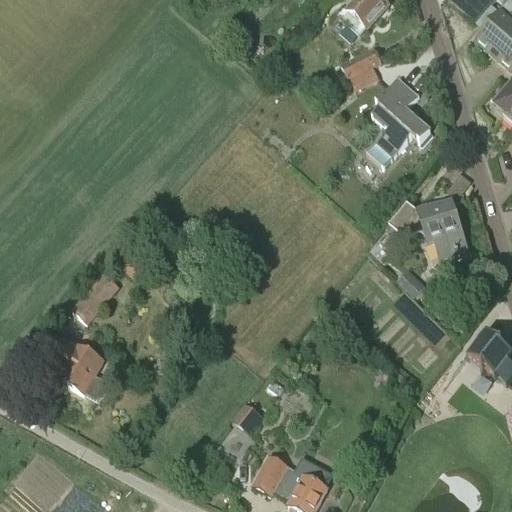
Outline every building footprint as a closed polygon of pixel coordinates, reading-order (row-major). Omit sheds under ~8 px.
[(379,0),(378,0),(377,0),(358,0),(355,3),(353,3),(337,20),(359,41),(388,10),(386,8),(386,4),(381,0),(379,0)] [(479,29),(500,4),(495,0),(481,0),(473,10),(461,0),(451,0),(448,4),(479,29)] [(461,0),(473,10),(481,0),(461,0)] [(474,46),(511,79),(511,0),(509,0),(498,15),(500,17),(474,46)] [(347,84),(380,68),(374,54),(340,70),(347,84)] [(383,174),(394,162),(412,142),(419,149),(431,137),(406,114),(418,100),(399,83),(375,110),(378,113),(371,122),(387,136),(366,159),(383,174)] [(511,130),(511,90),(495,111),(503,117),(500,121),(511,130)] [(417,222),(413,219),(415,215),(406,208),(384,234),(391,240),(395,235),(405,243),(422,237),(427,253),(433,251),(437,262),(466,253),(452,211),(417,222)] [(137,285),(146,276),(128,258),(118,268),(137,285)] [(413,304),(423,294),(409,280),(399,290),(413,304)] [(87,329),(118,293),(103,281),(73,317),(87,329)] [(455,325),(467,325),(467,315),(455,315),(455,325)] [(336,325),(327,337),(339,346),(348,335),(336,325)] [(511,361),(511,359),(501,351),(502,350),(486,338),(466,364),(482,376),(483,375),(495,384),(495,383),(506,391),(511,383),(511,370),(508,367),(511,361)] [(97,405),(106,389),(94,382),(103,367),(65,345),(47,376),(59,382),(57,384),(84,400),(85,398),(97,405)] [(260,422),(245,411),(232,427),(247,439),(260,422)] [(268,462),(253,492),(271,502),(274,497),(291,506),(287,511),(288,511),(318,511),(327,495),(325,494),(332,481),(302,464),(295,476),(288,472),(268,462)]
